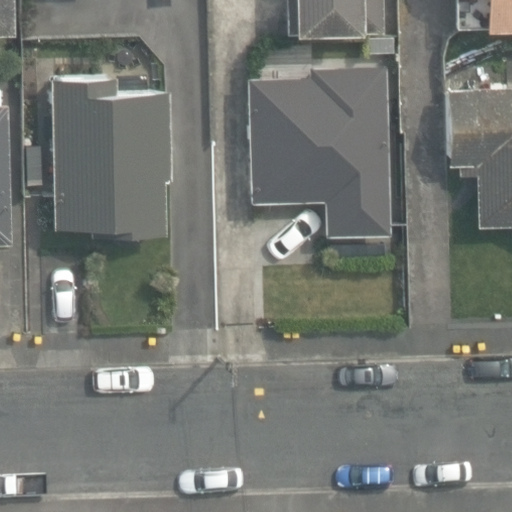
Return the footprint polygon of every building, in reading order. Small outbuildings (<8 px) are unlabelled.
[(0,0),(0,30),(11,30),(10,0),(0,0)] [(365,30),(381,29),(380,0),(286,0),(288,31),(297,31),(297,35),(365,33),(365,30)] [(511,0),(450,0),(450,25),(511,24),(511,0)] [(324,195),(325,228),(387,227),(385,60),(305,61),(305,71),(246,72),(246,74),(248,197),(324,195)] [(123,238),(128,238),(133,238),(138,236),(142,233),(144,230),(166,230),(165,175),(169,174),(167,85),(116,86),(116,73),(49,74),(52,223),(91,222),(91,231),(111,231),(114,234),(118,236),(123,238)] [(475,169),(477,221),(511,220),(511,82),(448,84),(450,160),(455,160),(456,169),(475,169)] [(0,240),(9,240),(7,100),(0,100),(0,240)]
